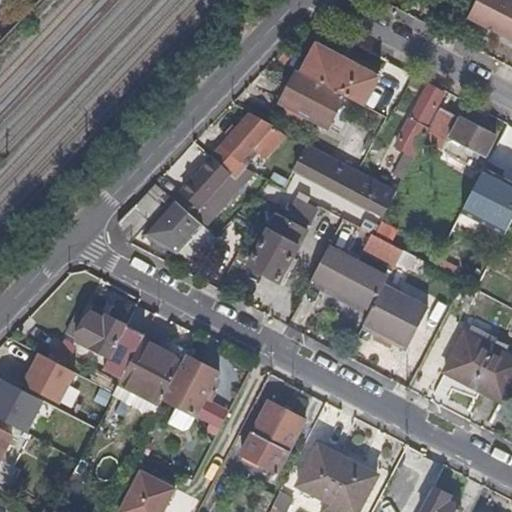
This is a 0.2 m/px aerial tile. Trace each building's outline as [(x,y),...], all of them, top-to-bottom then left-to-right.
[(511,0),(477,0),(468,19),(511,43),(511,0)] [(344,96),(365,107),(379,78),(316,46),(301,74),(344,96)] [(286,55),(281,64),(296,71),(300,63),(286,55)] [(344,96),(301,74),(297,72),(280,102),(330,128),(344,96)] [(411,120),(426,127),(443,94),(429,87),(411,120)] [(496,137),(440,109),(430,129),(423,142),(475,168),(481,156),(487,158),(496,137)] [(291,136),(253,117),(239,133),(232,128),(226,135),(232,140),(212,162),(234,182),(246,171),(249,167),(243,161),(252,150),(255,153),(258,150),(269,159),(291,136)] [(423,142),(430,129),(426,127),(411,120),(397,148),(406,153),(415,158),(423,142)] [(397,193),(359,173),(308,145),(294,172),(383,218),(397,193)] [(394,177),(403,182),(415,158),(406,153),(394,177)] [(234,182),(212,162),(197,179),(193,176),(187,180),(191,184),(174,203),(202,228),(255,175),(246,171),(234,182)] [(511,220),(511,185),(483,170),(463,208),(507,231),(511,220)] [(311,229),(319,211),(295,200),(286,217),(311,229)] [(147,209),(140,203),(117,227),(125,244),(129,246),(148,225),(139,217),(147,209)] [(202,228),(174,203),(142,238),(175,256),(202,228)] [(282,283),(307,231),(277,216),(250,268),(282,283)] [(433,261),(450,270),(473,229),(455,220),(433,261)] [(399,232),(381,222),(373,236),(392,246),(399,232)] [(329,250),(311,284),(370,314),(384,288),(388,280),(329,250)] [(420,260),(403,251),(397,263),(414,271),(420,260)] [(370,314),(364,326),(406,349),(425,311),(384,288),(370,314)] [(102,326),(88,319),(75,343),(109,361),(107,366),(124,376),(141,344),(143,339),(146,334),(129,324),(126,330),(106,319),(102,326)] [(502,405),(511,385),(511,362),(464,337),(444,375),(502,405)] [(124,376),(119,386),(159,407),(162,403),(181,366),(141,344),(124,376)] [(75,376),(38,356),(21,387),(58,407),(75,376)] [(181,366),(162,403),(194,419),(218,376),(185,358),(181,366)] [(1,381),(0,383),(0,422),(21,434),(39,402),(1,381)] [(277,475),(304,423),(268,404),(240,456),(277,475)] [(0,457),(10,439),(0,433),(0,457)] [(298,486),(322,500),(344,459),(320,446),(298,486)] [(344,459),(322,500),(344,511),(357,511),(376,477),(344,459)] [(163,511),(174,492),(141,475),(121,511),(163,511)] [(450,498),(433,489),(421,511),(458,511),(456,511),(460,505),(450,500),(450,498)] [(283,511),(290,500),(278,493),(268,511),(283,511)]
